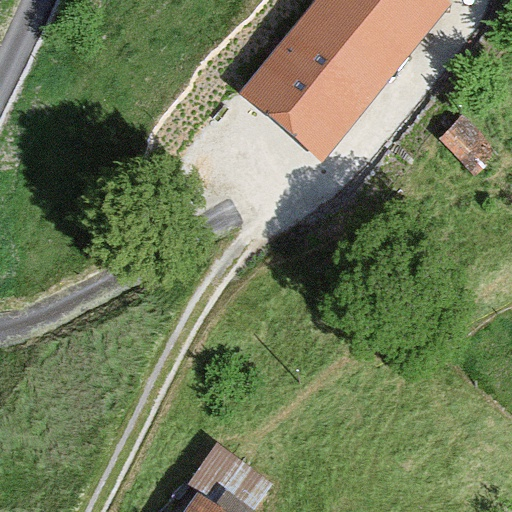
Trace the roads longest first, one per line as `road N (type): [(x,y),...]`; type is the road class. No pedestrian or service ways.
road 1 (track): [(291,178),(180,338),(94,511)]
road 2 (track): [(291,178),(105,286),(0,327)]
